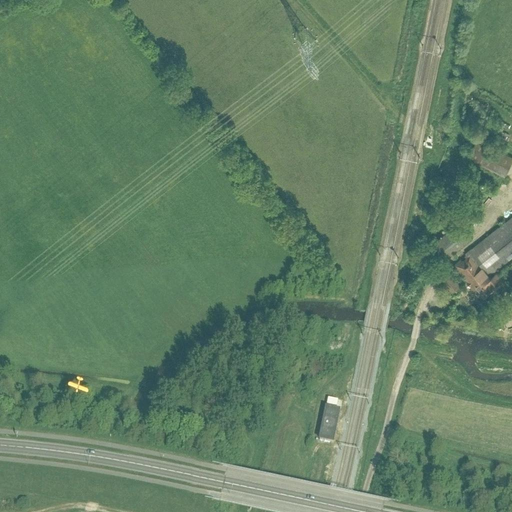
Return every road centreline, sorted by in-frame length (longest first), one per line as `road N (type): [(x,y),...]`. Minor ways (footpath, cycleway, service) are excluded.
road 1 (primary): [(357,511),(81,454),(0,446)]
road 2 (unclassified): [(360,511),(431,278)]
road 3 (track): [(387,100),(294,0)]
road 4 (track): [(384,433),(511,474)]
road 5 (track): [(411,345),(467,391),(511,401)]
